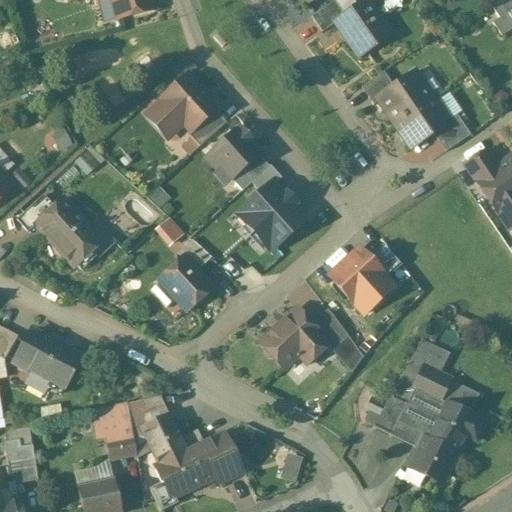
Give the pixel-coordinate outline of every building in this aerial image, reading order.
[(111,0),(117,21),(152,12),(148,0),(111,0)] [(511,0),(505,0),(491,10),(498,20),(511,9),(511,0)] [(343,17),(333,2),(310,18),(321,34),(334,25),(334,24),(343,17)] [(343,17),(334,24),(334,25),(357,58),(389,36),(365,2),(343,17)] [(511,9),(498,20),(491,24),(500,38),(511,30),(511,9)] [(194,70),(185,60),(171,73),(180,83),(187,77),(194,70)] [(382,74),(360,89),(372,106),(377,103),(375,100),(392,89),(382,74)] [(392,89),(375,100),(377,103),(392,125),(431,99),(414,74),(392,89)] [(180,83),(160,101),(161,103),(174,117),(188,133),(189,133),(213,112),(216,109),(187,77),(180,83)] [(431,99),(392,125),(409,150),(431,135),(448,123),(447,122),(431,99)] [(161,103),(144,119),(164,141),(168,137),(161,129),(174,117),(161,103)] [(213,112),(189,133),(188,133),(185,135),(198,149),(225,125),(213,112)] [(455,117),(447,122),(448,123),(431,135),(444,153),(469,136),(455,117)] [(239,129),(206,159),(218,172),(220,170),(230,182),(231,181),(258,157),(259,156),(251,147),(254,145),(239,129)] [(511,156),(492,171),(511,200),(511,156)] [(258,157),(231,181),(242,193),(251,185),(269,168),(258,157)] [(270,167),(269,168),(251,185),(260,195),(273,183),(275,185),(281,180),(270,167)] [(0,198),(12,188),(0,174),(0,198)] [(260,195),(237,215),(270,252),(306,220),(275,185),(273,183),(260,195)] [(42,198),(15,222),(26,234),(35,226),(52,209),(42,198)] [(86,228),(61,201),(52,209),(35,226),(73,268),(89,253),(95,260),(113,244),(92,222),(86,228)] [(168,216),(153,230),(175,252),(189,238),(168,216)] [(210,259),(191,241),(176,254),(181,260),(182,259),(195,273),(210,259)] [(383,244),(366,260),(382,277),(381,278),(384,281),(400,266),(383,244)] [(355,263),(350,258),(328,278),(351,304),(381,278),(382,277),(366,260),(365,259),(360,263),(355,263)] [(195,273),(182,259),(181,260),(157,281),(174,300),(186,313),(211,290),(195,273)] [(174,300),(159,283),(150,292),(165,309),(174,300)] [(295,311),(258,344),(263,350),(263,354),(268,359),(272,359),(282,370),(297,356),(307,367),(328,347),(295,311)] [(16,338),(0,328),(0,360),(3,362),(16,338)] [(29,333),(13,364),(49,383),(46,389),(59,396),(79,359),(29,333)] [(412,353),(403,373),(401,373),(389,398),(406,406),(413,392),(410,391),(421,368),(426,370),(430,362),(412,353)] [(426,370),(421,368),(410,391),(413,392),(438,404),(450,382),(426,370)] [(388,398),(373,428),(372,428),(371,430),(372,430),(374,431),(387,437),(387,438),(390,439),(406,407),(406,406),(389,398),(388,398)] [(483,425),(444,406),(430,434),(422,430),(412,449),(421,454),(419,459),(445,472),(448,467),(449,468),(450,467),(449,466),(463,438),(475,443),(483,425)] [(167,419),(141,431),(158,466),(184,454),(178,441),(167,419)] [(196,432),(178,441),(184,454),(200,446),(202,446),(202,444),(196,432)] [(240,474),(221,435),(202,444),(202,446),(200,446),(216,479),(215,480),(217,485),(240,474)] [(131,439),(104,444),(107,462),(135,457),(131,439)] [(18,441),(3,444),(6,463),(33,458),(31,447),(19,448),(18,441)] [(158,466),(156,467),(164,482),(172,500),(174,500),(215,480),(216,479),(200,446),(184,454),(158,466)] [(33,458),(6,463),(9,486),(37,482),(33,458)] [(119,511),(112,481),(76,489),(81,511),(119,511)] [(164,482),(148,490),(158,511),(161,511),(176,505),(174,500),(172,500),(164,482)] [(0,511),(19,511),(18,503),(8,506),(3,484),(0,485),(0,511)]
